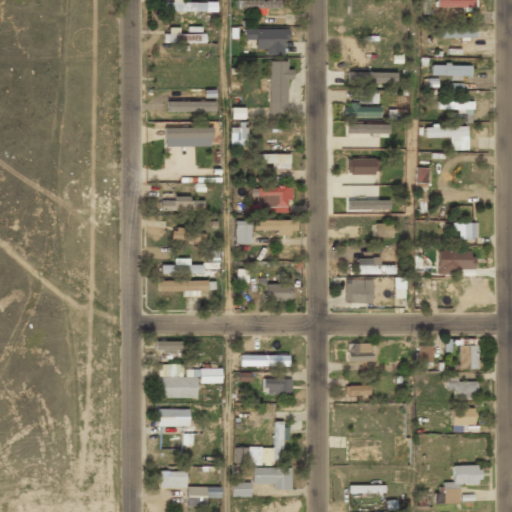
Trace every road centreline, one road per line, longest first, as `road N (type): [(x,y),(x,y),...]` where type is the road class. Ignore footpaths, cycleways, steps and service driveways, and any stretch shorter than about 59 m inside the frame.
road 1 (residential): [(132,511),(129,0)]
road 2 (residential): [(317,511),(315,0)]
road 3 (residential): [(505,511),(504,0)]
road 4 (residential): [(132,324),(511,323)]
